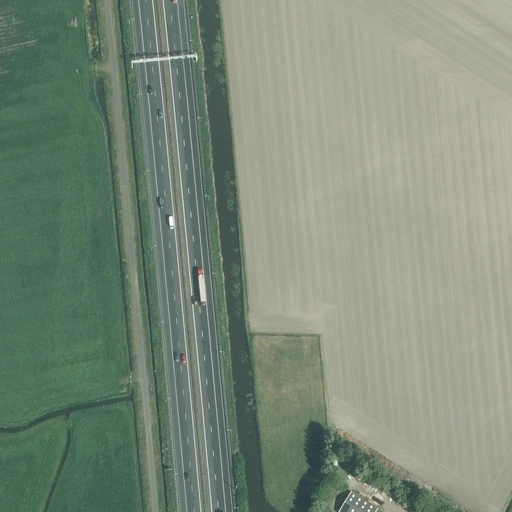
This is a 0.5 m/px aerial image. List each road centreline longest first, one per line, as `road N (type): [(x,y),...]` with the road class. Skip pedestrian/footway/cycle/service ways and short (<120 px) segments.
road 1 (motorway): [(222,511),(172,0)]
road 2 (track): [(156,511),(106,0)]
road 3 (motorway): [(141,0),(190,511)]
